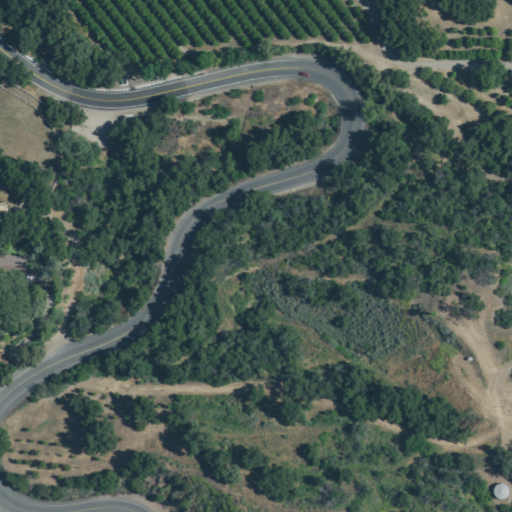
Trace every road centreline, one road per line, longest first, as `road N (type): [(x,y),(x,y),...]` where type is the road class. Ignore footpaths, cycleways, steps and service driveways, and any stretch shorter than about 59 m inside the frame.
road 1 (primary): [(138,511),(113,504),(17,509),(0,496),(16,377),(148,309),(195,214),(323,157),(346,129),(344,99),(331,80),(295,67),(98,98),(63,90),(0,48)]
road 2 (track): [(275,510),(309,511),(504,412),(469,446),(286,392),(83,387),(11,424),(0,419)]
